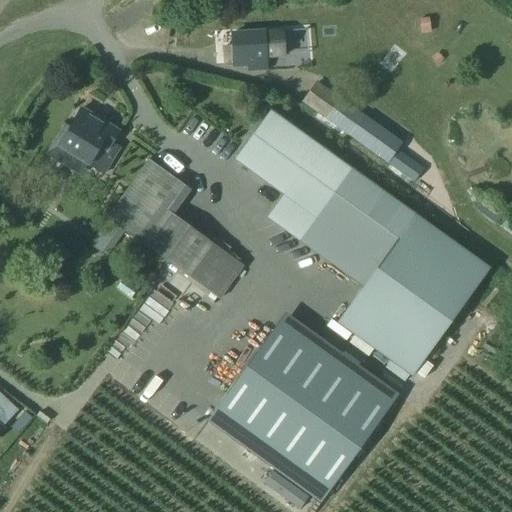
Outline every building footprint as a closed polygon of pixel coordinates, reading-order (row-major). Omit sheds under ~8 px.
[(430,32),(428,16),(418,18),(420,34),(430,32)] [(250,69),(266,68),(265,56),(284,54),(282,30),(232,34),(234,64),(249,63),(250,69)] [(408,133),(416,121),(406,114),(427,84),(406,69),(376,111),(408,133)] [(309,93),(303,102),(327,118),(348,134),(358,121),(348,114),(343,122),(330,113),(340,99),(317,83),(315,86),(309,93)] [(252,100),(244,105),(248,114),(257,110),(252,100)] [(417,215),(270,109),(233,160),(282,195),(266,217),(299,241),(363,288),(339,323),(413,378),(490,271),(417,215)] [(82,111),(72,128),(60,148),(88,164),(104,174),(118,152),(108,146),(117,132),(82,111)] [(389,165),(399,151),(403,145),(363,116),(348,137),(388,166),(389,165)] [(399,151),(389,165),(412,183),(423,168),(399,151)] [(149,160),(106,219),(142,245),(143,244),(189,278),(220,300),(244,266),(214,245),(172,215),(190,190),(149,160)] [(273,329),(207,421),(321,503),(398,395),(323,341),(311,357),(273,329)] [(49,420),(40,412),(37,416),(46,424),(49,420)]
